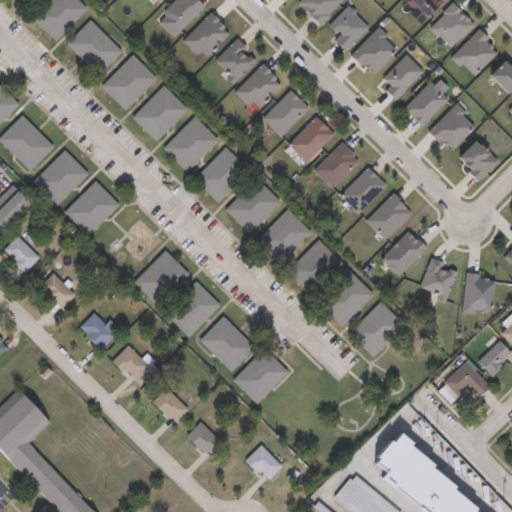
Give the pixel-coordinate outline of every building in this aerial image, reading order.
[(54,39),(29,15),(43,0),(77,0),(85,7),(54,39)] [(340,0),(317,23),(295,1),(296,0),(340,0)] [(405,0),(438,0),(422,17),(405,0)] [(447,47),(426,25),(450,2),(471,23),(447,47)] [(335,34),(325,24),(345,4),(367,25),(343,49),(331,38),(335,34)] [(64,42),(89,18),(121,51),(96,75),(64,42)] [(449,57),(473,29),(494,47),(470,75),(449,57)] [(154,77),(123,108),(99,85),(130,53),(154,77)] [(511,83),(504,91),(485,71),(502,55),(511,65),(511,83)] [(185,108),(154,139),(130,116),(162,84),(185,108)] [(0,85),(17,103),(0,120),(0,85)] [(305,106),(278,134),(259,116),(286,88),(305,106)] [(0,141),(0,134),(20,114),(52,145),(28,169),(0,141)] [(216,139),(185,170),(161,146),(192,115),(216,139)] [(331,133),(303,160),(285,142),(312,115),(331,133)] [(453,157),(471,138),(493,159),(475,178),(453,157)] [(311,168),(338,140),(356,158),(329,185),(311,168)] [(248,170),(217,202),(192,177),(223,145),(248,170)] [(86,173),(54,204),(30,180),(62,149),(86,173)] [(383,184),(355,211),(337,193),(365,165),(383,184)] [(278,201),(246,232),(222,208),(254,177),(278,201)] [(93,179),(117,204),(86,235),(61,211),(93,179)] [(0,193),(9,184),(25,200),(0,225),(0,193)] [(408,211),(381,238),(362,219),(389,192),(408,211)] [(309,232),(278,263),(254,238),(285,207),(309,232)] [(423,247),(395,274),(377,256),(405,229),(423,247)] [(0,249),(14,235),(36,257),(22,271),(0,249)] [(307,293),(284,270),(316,238),(339,261),(307,293)] [(186,272),(154,304),(131,281),(163,249),(186,272)] [(415,282),(431,257),(455,272),(438,297),(415,282)] [(315,300),(347,269),(371,294),(340,325),(315,300)] [(36,286),(49,272),(71,293),(58,307),(36,286)] [(458,310),(463,272),(491,275),(487,313),(458,310)] [(186,336),(162,311),(194,279),(218,304),(186,336)] [(402,323),(371,356),(346,332),(378,300),(402,323)] [(102,322),(106,318),(117,329),(98,348),(75,326),(90,311),(102,322)] [(197,339),(221,315),(253,347),(229,371),(197,339)] [(511,343),(510,345),(496,329),(508,318),(510,319),(511,317),(511,343)] [(496,338),(511,353),(511,361),(510,363),(505,358),(489,375),(474,360),(496,338)] [(0,356),(8,348),(0,340),(0,356)] [(109,359),(125,343),(147,366),(131,382),(109,359)] [(261,347),(286,371),(255,402),(230,378),(261,347)] [(440,380),(462,360),(485,385),(474,396),(465,387),(455,397),(440,380)] [(184,408),(171,421),(149,399),(162,386),(184,408)] [(16,391),(0,406),(0,453),(56,511),(93,511),(27,442),(47,423),(16,391)] [(183,434),(197,420),(219,442),(206,455),(183,434)] [(263,479),(242,458),(257,443),(278,464),(263,479)] [(353,511),(332,494),(350,472),(397,511),(353,511)]
